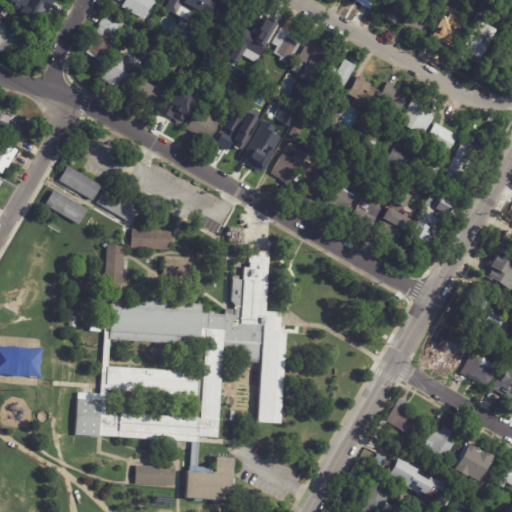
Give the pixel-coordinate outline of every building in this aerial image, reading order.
[(40,0),(38,3),(44,7),(36,18),(32,16),(29,21),(13,9),(19,0),(40,0)] [(152,0),(125,0),(121,10),(144,19),(152,0)] [(212,0),(207,10),(200,6),(196,13),(194,11),(194,12),(184,6),(187,0),(212,0)] [(376,0),(372,7),(371,10),(366,7),(365,9),(349,0),(376,0)] [(376,17),(372,14),(379,0),(396,0),(394,5),(402,9),(394,25),(390,23),(389,24),(376,17)] [(240,17),(231,34),(209,21),(219,3),(227,7),(229,3),(236,7),(233,12),(241,16),(240,17)] [(484,3),(493,9),(490,15),(480,10),(484,3)] [(414,31),(408,27),(408,28),(401,24),(410,7),(417,11),(418,9),(432,16),(422,35),(414,31)] [(110,8),(117,11),(114,16),(108,13),(110,8)] [(454,38),(447,53),(433,45),(432,47),(424,43),(443,9),(464,21),(454,38)] [(84,53),(95,35),(93,34),(98,25),(97,24),(103,13),(122,23),(100,62),(84,53)] [(265,24),(275,29),(266,46),(258,41),(254,47),(241,40),(254,16),(264,21),(263,23),(265,24)] [(0,23),(12,32),(10,33),(19,40),(6,59),(0,54),(0,23)] [(461,62),(452,57),(465,32),(466,32),(469,27),(490,38),(479,58),(467,52),(461,63),(461,62)] [(284,31),(292,36),(290,39),(298,43),(288,63),(271,54),(275,46),(270,44),(279,28),(284,31)] [(497,54),(492,51),(500,36),(507,39),(509,35),(511,36),(511,71),(509,70),(509,71),(500,67),(508,50),(502,47),(497,54)] [(236,40),(246,47),(238,60),(237,59),(230,69),(221,63),(236,40)] [(226,49),(218,63),(206,57),(214,42),(226,49)] [(315,46),(327,53),(307,86),(294,78),(296,75),(289,71),(303,47),(308,49),(311,44),(315,46)] [(109,86),(104,83),(105,82),(100,79),(115,54),(120,57),(123,53),(140,63),(122,92),(115,88),(114,89),(109,86)] [(258,61),(252,70),(245,66),(250,56),(258,61)] [(345,61),(354,66),(339,93),(316,80),(324,66),(334,72),(342,59),(345,61)] [(147,77),(144,83),(153,88),(158,79),(167,84),(153,109),(148,107),(147,109),(128,98),(142,74),(147,77)] [(361,79),(363,79),(362,81),(368,85),(367,86),(378,93),(364,114),(351,104),(353,101),(343,95),(355,77),(356,78),(357,76),(361,79)] [(178,118),(177,117),(174,122),(157,112),(173,83),(182,88),(177,96),(191,104),(182,120),(178,118)] [(388,84),(395,88),(395,89),(408,96),(400,110),(378,98),(386,83),(388,84)] [(247,91),(252,94),(249,100),(244,97),(247,91)] [(423,112),(433,118),(422,137),(420,135),(420,136),(397,123),(412,98),(420,103),(417,109),(423,112)] [(327,104),(333,107),(329,114),(324,110),(327,104)] [(191,134),(184,130),(199,105),(215,115),(211,121),(217,125),(206,143),(191,134)] [(0,109),(15,116),(15,114),(30,120),(22,139),(3,131),(4,128),(0,126),(0,109)] [(342,112),(343,112),(335,127),(328,123),(335,109),(342,112)] [(266,134),(256,128),(265,115),(268,110),(275,114),(272,119),(274,120),(266,134)] [(324,111),(330,115),(326,121),(320,117),(324,111)] [(221,147),(219,146),(222,139),(219,138),(225,127),(223,126),(229,115),(250,126),(238,148),(236,146),(232,153),(221,147)] [(302,128),(295,139),(288,134),(295,123),(302,128)] [(440,127),(456,137),(446,153),(424,140),(434,124),(440,127)] [(373,128),(379,131),(376,137),(370,134),(373,128)] [(364,138),(377,145),(373,153),(360,147),(364,138)] [(20,151),(11,166),(9,165),(4,173),(0,170),(0,142),(2,139),(21,150),(20,151)] [(387,161),(395,147),(400,139),(407,143),(402,151),(403,151),(408,144),(414,147),(410,155),(411,156),(403,170),(387,161)] [(462,177),(455,189),(445,184),(446,181),(442,178),(464,139),(474,145),(468,156),(469,157),(464,166),(461,164),(456,173),(462,177)] [(264,149),(272,154),(261,172),(247,164),(246,165),(240,162),(246,150),(253,155),(258,146),(264,149)] [(419,148),(425,152),(421,158),(415,154),(419,148)] [(305,155),(286,187),(279,183),(279,181),(269,174),(280,155),(284,158),(285,156),(290,159),(295,150),(305,155)] [(346,151),(356,157),(353,163),(342,156),(346,151)] [(438,159),(443,161),(430,183),(419,177),(431,155),(438,159)] [(307,196),(295,188),(310,162),(327,172),(312,199),(307,196)] [(91,200),(90,202),(57,182),(66,167),(99,187),(91,200)] [(325,204),(322,202),(335,179),(356,191),(341,218),(333,213),(335,210),(325,204)] [(438,181),(443,185),(439,191),(434,188),(438,181)] [(137,209),(129,224),(95,204),(103,189),(137,209)] [(388,202),(394,190),(407,197),(400,209),(388,202)] [(67,201),(83,211),(74,226),(41,205),(50,191),(67,201)] [(440,196),(433,193),(428,205),(435,208),(440,196)] [(453,204),(446,216),(434,210),(441,197),(453,204)] [(379,209),(366,231),(365,230),(364,232),(346,222),(360,198),(379,209)] [(383,243),(380,241),(381,240),(370,234),(375,224),(377,225),(379,222),(376,220),(383,209),(404,221),(397,232),(395,231),(393,235),(396,237),(391,247),(383,243)] [(426,253),(423,258),(420,256),(418,260),(404,252),(417,229),(414,228),(423,212),(439,222),(431,236),(427,234),(424,239),(432,243),(426,253)] [(510,226),(511,227),(511,257),(496,247),(504,234),(502,233),(507,225),(510,226)] [(137,249),(130,249),(131,230),(170,232),(169,251),(137,249)] [(121,248),(119,287),(102,286),(104,246),(121,248)] [(112,299),(203,305),(203,313),(234,316),(234,303),(234,280),(245,280),(245,266),(250,268),(252,254),(270,257),(266,309),(283,310),(281,332),(287,332),(285,426),(259,421),(261,360),(224,356),(218,436),(200,435),(199,441),(75,436),(79,400),(103,400),(103,412),(123,414),(196,415),(197,392),(107,386),(108,367),(197,372),(199,336),(111,329),(112,299)] [(511,266),(511,287),(509,292),(482,277),(487,268),(486,268),(493,256),(511,266)] [(186,278),(159,276),(161,257),(199,260),(198,279),(186,278)] [(484,308),(482,306),(475,317),(478,319),(473,325),(460,317),(461,316),(457,313),(467,296),(471,298),(477,289),(492,298),(485,308),(484,308)] [(500,323),(495,333),(481,325),(488,312),(502,321),(500,323)] [(87,318),(99,319),(99,333),(87,333),(87,318)] [(447,344),(463,353),(454,370),(447,366),(448,364),(433,356),(434,353),(429,350),(441,330),(448,334),(445,340),(448,342),(447,344)] [(480,362),(482,363),(480,365),(494,373),(486,387),(477,382),(476,385),(458,374),(468,358),(472,360),(473,358),(480,362)] [(511,400),(492,390),(503,371),(511,376),(511,378),(511,400)] [(400,398),(406,402),(402,409),(421,420),(411,437),(384,421),(398,397),(400,398)] [(229,414),(236,415),(235,422),(228,421),(229,414)] [(450,432),(457,436),(443,462),(419,449),(430,427),(439,432),(441,427),(450,432)] [(468,445),(473,449),(472,452),(475,454),(476,452),(480,455),(482,452),(490,457),(490,456),(493,458),(486,472),(482,470),(475,482),(464,476),(463,477),(451,470),(466,444),(468,445)] [(187,471),(216,472),(217,457),(235,457),(233,498),(186,496),(187,471)] [(433,500),(440,485),(413,472),(415,468),(394,458),(385,478),(433,500)] [(511,466),(511,486),(506,483),(503,488),(495,483),(506,462),(511,466)] [(170,485),(170,488),(131,486),(133,467),(171,469),(170,485)] [(392,490),(379,511),(359,511),(358,511),(361,507),(355,503),(362,491),(359,490),(368,475),(392,489),(392,490)] [(419,511),(409,506),(417,491),(431,499),(424,511),(419,511)]
